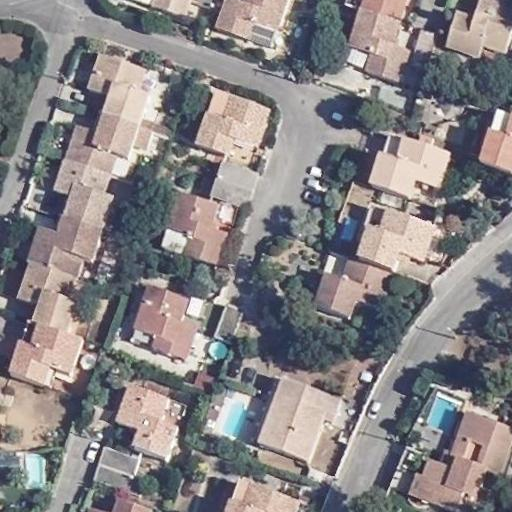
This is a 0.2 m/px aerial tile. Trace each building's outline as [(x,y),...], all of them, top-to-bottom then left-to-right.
[(154,0),(153,6),(152,8),(186,20),(192,0),(154,0)] [(199,0),(198,5),(215,11),(218,0),(199,0)] [(255,26),(274,33),(278,34),(289,0),(245,0),(244,5),(228,0),(227,0),(217,32),(250,44),(255,26)] [(361,11),(400,23),(407,0),(347,0),(346,6),(361,11)] [(506,55),(511,36),(511,6),(490,0),(481,0),(475,21),(458,15),(447,50),(480,60),(484,48),(506,55)] [(393,46),(400,23),(361,11),(348,49),(373,57),(367,74),(400,85),(411,52),(393,46)] [(269,50),(274,33),(255,26),(250,44),(269,50)] [(440,36),(421,30),(410,66),(429,72),(440,36)] [(111,99),(105,117),(140,128),(151,96),(140,93),(147,72),(101,57),(89,91),(111,99)] [(271,111),(220,95),(213,117),(209,116),(199,148),(230,158),(235,142),(259,149),(271,111)] [(482,166),(511,175),(511,117),(499,113),(482,166)] [(140,128),(105,117),(100,135),(76,127),(66,162),(112,178),(119,158),(129,161),(134,148),(147,152),(153,133),(140,128)] [(451,156),(389,135),(372,188),(412,201),(418,182),(440,189),(451,156)] [(219,181),(254,193),(260,176),(225,164),(219,181)] [(201,192),(214,196),(219,181),(206,177),(201,192)] [(247,211),(254,193),(219,181),(214,196),(213,200),(247,211)] [(211,229),(219,208),(181,195),(163,248),(186,256),(186,258),(218,269),(230,236),(211,229)] [(360,262),(393,274),(395,274),(401,256),(425,265),(437,230),(378,210),(360,262)] [(31,266),(76,280),(77,281),(84,259),(96,263),(105,233),(65,220),(60,236),(41,230),(29,265),(31,266)] [(381,310),(393,274),(360,262),(350,259),(343,281),(327,276),(316,308),(351,320),(357,302),(381,310)] [(40,327),(69,336),(80,305),(69,302),(76,280),(31,266),(19,301),(39,307),(33,325),(40,327)] [(182,324),(189,301),(150,288),(135,332),(161,341),(157,352),(187,362),(197,329),(182,324)] [(232,346),(244,312),(227,306),(215,339),(232,346)] [(85,341),(69,336),(40,327),(32,348),(22,345),(11,376),(46,389),(52,371),(73,378),(85,341)] [(194,390),(213,393),(216,376),(197,373),(194,390)] [(253,443),(259,446),(277,397),(287,400),(293,386),(277,379),(253,443)] [(277,397),(259,446),(310,463),(328,414),(337,417),(342,403),(293,386),(287,400),(277,397)] [(171,401),(131,387),(118,426),(141,434),(136,450),(169,462),(181,430),(163,424),(171,401)] [(456,471),(405,452),(389,491),(450,511),(470,511),(487,469),(499,473),(511,437),(511,430),(468,415),(453,457),(460,459),(456,471)] [(138,459),(106,449),(100,466),(133,476),(138,459)] [(100,466),(94,483),(127,493),(133,476),(100,466)] [(310,469),(306,483),(330,491),(336,477),(310,469)] [(145,481),(133,476),(127,493),(140,498),(145,481)] [(240,482),(233,504),(245,508),(253,487),(240,482)] [(245,508),(233,504),(229,511),(295,511),(299,502),(253,486),(253,487),(245,508)] [(92,511),(90,511),(89,511),(151,511),(120,501),(116,511),(92,511)]
